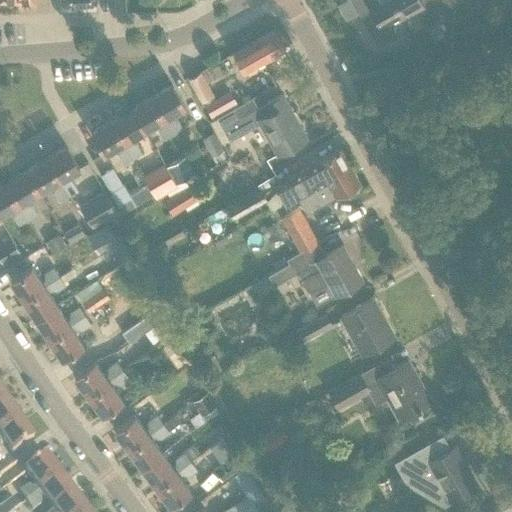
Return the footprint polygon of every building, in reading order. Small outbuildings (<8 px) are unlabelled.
[(403,16),(393,0),(351,0),(377,45),(397,34),(391,23),(403,16)] [(440,9),(435,0),(393,0),(403,16),(415,10),(421,20),(440,9)] [(435,0),(440,9),(455,0),(435,0)] [(285,49),(275,29),(233,52),(244,71),(285,49)] [(203,102),(206,100),(214,96),(200,71),(189,77),(203,102)] [(152,96),(173,133),(182,128),(177,119),(171,118),(168,115),(185,106),(172,84),(152,96)] [(252,97),(235,106),(217,117),(229,140),(261,122),(278,153),(306,137),(282,93),(258,106),(252,97)] [(204,105),(211,117),(228,108),(221,95),(204,105)] [(173,133),(152,96),(132,108),(144,129),(160,120),(162,124),(159,130),(164,139),(173,133)] [(144,129),(132,108),(111,120),(133,157),(142,151),(137,142),(130,142),(128,139),(144,129)] [(133,157),(111,120),(91,132),(103,153),(119,144),(121,147),(118,153),(124,162),(133,157)] [(213,132),(203,138),(202,138),(216,164),(228,157),(213,132)] [(67,146),(47,158),(68,195),(77,189),(72,180),(65,180),(63,177),(79,167),(67,146)] [(316,162),(293,175),(274,185),(284,202),(302,192),(350,165),(341,147),(316,161),(316,162)] [(169,171),(175,181),(177,184),(195,174),(184,156),(166,167),(169,171)] [(47,158),(26,170),(39,191),(54,182),(56,185),(53,191),(59,200),(68,195),(47,158)] [(360,182),(350,165),(302,192),(304,191),(313,208),(335,195),(336,196),(360,182)] [(39,191),(26,170),(6,182),(28,219),(37,213),(32,204),(25,204),(23,200),(39,191)] [(164,192),(177,184),(169,171),(156,178),(164,192)] [(6,182),(0,185),(0,213),(14,206),(16,209),(13,215),(19,224),(28,219),(6,182)] [(127,194),(134,206),(152,195),(145,183),(127,194)] [(122,185),(110,191),(123,213),(134,206),(127,194),(122,185)] [(197,199),(189,185),(163,200),(172,215),(197,199)] [(225,206),(233,219),(267,200),(260,187),(225,206)] [(103,188),(77,204),(90,226),(117,210),(103,188)] [(301,251),(318,241),(298,206),(281,216),(301,251)] [(78,223),(64,231),(70,241),(84,233),(78,223)] [(108,223),(88,234),(98,253),(118,242),(108,223)] [(45,241),(52,253),(66,246),(59,233),(45,241)] [(291,257),(293,261),(268,274),(274,285),(298,272),(302,278),(301,278),(316,306),(363,280),(343,244),(325,254),(318,241),(301,251),(291,257)] [(16,245),(0,255),(0,257),(4,265),(21,254),(16,245)] [(24,298),(59,275),(53,266),(45,272),(45,278),(41,281),(31,265),(11,279),(24,298)] [(65,284),(59,275),(24,298),(36,318),(57,304),(47,289),(50,287),(57,290),(65,284)] [(103,288),(82,302),(88,311),(109,297),(103,288)] [(362,353),(394,335),(373,297),(341,315),(362,353)] [(57,304),(36,318),(49,337),(85,314),(79,305),(70,311),(70,317),(67,319),(57,304)] [(135,336),(155,322),(148,312),(129,326),(135,336)] [(326,313),(297,329),(276,341),(282,351),(332,323),(326,313)] [(85,314),(49,337),(62,357),(83,344),(72,328),(76,326),(82,329),(91,323),(85,314)] [(167,358),(180,349),(173,339),(161,348),(167,358)] [(360,373),(329,391),(338,407),(367,390),(375,404),(387,397),(399,418),(417,408),(418,408),(421,406),(431,400),(407,358),(392,367),(387,357),(360,373)] [(88,394),(123,369),(116,360),(108,366),(108,373),(105,375),(94,360),(74,375),(88,394)] [(129,377),(123,369),(88,394),(103,413),(122,398),(111,384),(115,381),(121,383),(129,377)] [(158,382),(170,398),(187,386),(175,369),(158,382)] [(217,407),(207,391),(192,401),(201,416),(217,407)] [(7,403),(0,407),(0,435),(20,422),(7,403)] [(129,448),(163,422),(156,414),(148,420),(148,427),(145,429),(134,414),(115,429),(129,448)] [(174,414),(163,422),(168,430),(179,422),(174,414)] [(34,441),(20,422),(0,435),(0,442),(3,440),(13,455),(34,441)] [(168,430),(163,422),(129,448),(142,466),(162,452),(151,437),(155,435),(161,437),(169,431),(168,430)] [(245,444),(254,459),(289,438),(280,423),(245,444)] [(455,445),(450,448),(443,436),(394,463),(406,483),(443,505),(478,485),(455,445)] [(191,460),(200,453),(194,444),(184,451),(191,460)] [(173,466),(162,452),(142,466),(156,485),(191,460),(184,451),(176,457),(176,464),(173,466)] [(221,480),(241,465),(234,455),(214,470),(221,480)] [(26,502),(60,476),(46,458),(26,473),(37,487),(34,490),(28,488),(20,494),(26,502)] [(197,468),(191,460),(156,485),(170,504),(190,490),(179,475),(182,472),(188,475),(197,468)] [(74,495),(60,476),(26,502),(32,511),(41,505),(40,498),(44,496),(54,510),(74,495)] [(259,488),(225,509),(219,511),(206,511),(203,507),(195,511),(239,511),(241,511),(264,497),(259,488)] [(86,511),(74,495),(54,510),(55,511),(86,511)] [(511,511),(511,495),(509,497),(511,502),(511,503),(499,511),(511,511)] [(0,511),(10,511),(20,505),(14,497),(0,507),(0,511)]
